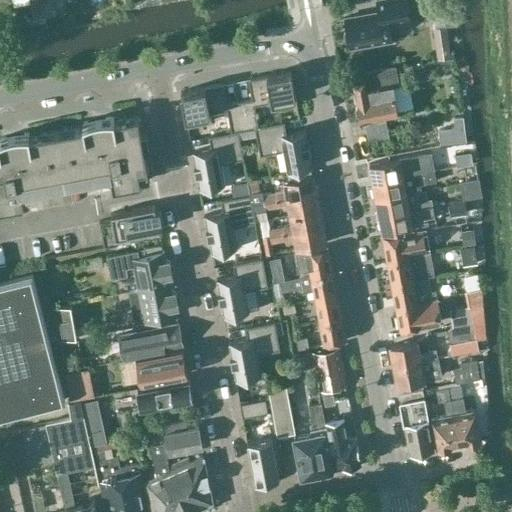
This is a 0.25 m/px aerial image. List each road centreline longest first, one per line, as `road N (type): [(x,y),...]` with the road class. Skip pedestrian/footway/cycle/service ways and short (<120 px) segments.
road 1 (residential): [(393,480),(313,37)]
road 2 (residential): [(238,511),(154,70)]
road 3 (unclassified): [(154,70),(313,37)]
road 4 (unclassified): [(0,103),(154,70)]
road 5 (residential): [(249,511),(393,480)]
